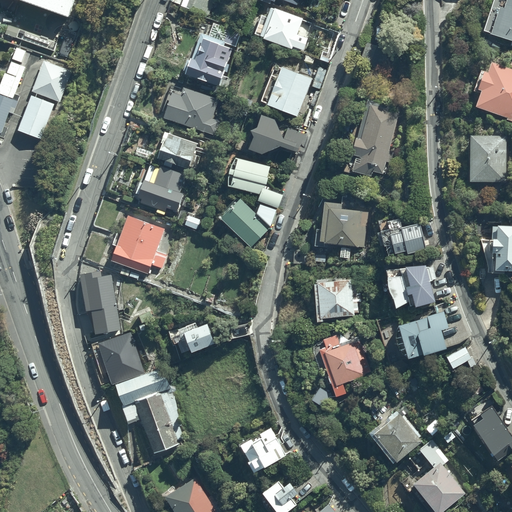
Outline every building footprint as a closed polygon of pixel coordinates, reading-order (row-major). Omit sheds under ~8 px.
[(75,0),(23,0),(70,16),(75,0)] [(214,0),(173,0),(173,3),(182,6),(182,7),(208,17),(214,0)] [(511,40),(511,0),(507,0),(505,0),(494,0),(484,31),(511,40)] [(302,20),(273,11),(273,12),(269,11),(266,18),(262,17),(254,36),(260,38),(260,39),(264,40),(263,42),(301,53),(305,40),(297,37),(302,20)] [(187,74),(186,77),(220,89),(234,50),(226,48),(227,44),(236,48),(241,32),(229,28),(224,42),(202,35),(193,61),(192,60),(191,62),(188,62),(184,73),(187,74)] [(20,29),(17,37),(55,51),(58,43),(20,29)] [(384,50),(366,43),(359,65),(377,71),(384,50)] [(27,67),(11,61),(0,89),(0,93),(15,99),(27,67)] [(72,71),(45,61),(34,91),(61,101),(72,71)] [(479,93),(475,108),(508,118),(508,119),(511,120),(511,69),(492,63),(489,73),(480,70),(474,91),(479,93)] [(297,118),(311,80),(274,66),(259,104),(297,118)] [(166,115),(164,121),(216,137),(221,122),(213,120),(219,100),(186,90),(184,98),(178,96),(181,89),(171,86),(163,114),(166,115)] [(0,131),(3,132),(15,99),(0,93),(0,131)] [(57,104),(34,95),(20,130),(44,139),(57,104)] [(400,109),(367,100),(356,140),(354,140),(349,158),(355,160),(352,173),(370,178),(372,173),(383,176),(386,164),(390,165),(393,152),(389,151),(400,109)] [(304,135),(287,129),(283,141),(274,121),(260,117),(255,131),(250,132),(248,136),(252,143),(247,154),(260,159),(279,149),(297,155),(304,135)] [(201,158),(195,156),(199,142),(170,133),(170,135),(165,133),(161,145),(164,146),(159,162),(189,171),(190,168),(197,170),(201,158)] [(507,136),(470,136),(470,183),(507,183),(507,136)] [(237,159),(229,190),(261,197),(260,204),(279,210),(284,196),(267,190),(273,168),(237,159)] [(238,199),(219,220),(251,250),(270,229),(278,211),(261,206),(258,216),(238,199)] [(327,251),(327,247),(364,249),(366,213),(352,212),(352,205),(324,203),(320,233),(316,232),(314,249),(327,251)] [(190,215),(185,226),(197,231),(201,220),(190,215)] [(166,229),(129,216),(112,263),(147,275),(150,266),(163,270),(168,256),(158,252),(166,229)] [(426,251),(418,225),(403,230),(400,219),(389,222),(388,219),(376,222),(380,234),(379,235),(387,259),(394,257),(394,258),(406,255),(406,257),(426,251)] [(511,227),(498,227),(497,240),(494,241),(494,254),(498,254),(497,270),(511,270),(511,227)] [(414,312),(434,305),(429,284),(433,283),(432,282),(436,280),(432,269),(426,269),(426,267),(385,272),(387,281),(387,282),(386,283),(386,284),(386,285),(386,286),(386,287),(386,288),(386,289),(386,290),(386,291),(386,292),(387,293),(387,294),(387,295),(388,296),(388,297),(388,298),(389,298),(389,299),(389,300),(390,300),(390,301),(391,302),(392,303),(394,312),(407,306),(408,310),(413,309),(414,312)] [(122,330),(113,275),(102,277),(101,273),(81,276),(88,316),(92,315),(96,335),(122,330)] [(355,281),(314,287),(316,325),(322,325),(322,322),(354,317),(354,314),(358,314),(357,303),(361,302),(360,296),(357,296),(355,281)] [(426,321),(397,329),(398,332),(395,333),(395,334),(395,335),(395,336),(395,337),(395,338),(395,339),(395,340),(395,341),(395,342),(395,343),(395,344),(396,345),(396,346),(396,347),(396,348),(397,349),(397,350),(398,351),(398,352),(398,353),(399,353),(399,354),(399,355),(400,355),(400,356),(401,357),(402,358),(403,359),(405,358),(407,363),(421,358),(422,360),(447,351),(441,331),(447,329),(443,314),(426,319),(426,321)] [(196,325),(187,328),(179,331),(180,335),(173,338),(176,346),(179,345),(182,354),(191,351),(192,356),(215,346),(208,325),(197,329),(196,325)] [(116,387),(145,375),(132,334),(99,345),(112,388),(116,387)] [(346,396),(342,386),(364,377),(364,376),(372,373),(358,339),(348,343),(349,345),(340,349),(336,337),(319,344),(313,348),(313,355),(319,373),(325,371),(335,400),(346,396)] [(465,348),(446,360),(452,371),(471,359),(465,348)] [(145,375),(116,387),(128,426),(142,422),(153,457),(180,448),(178,442),(188,439),(165,368),(145,375)] [(511,451),(511,438),(491,409),(478,418),(481,422),(472,429),(496,463),(511,451)] [(396,412),(366,436),(392,467),(395,466),(423,444),(419,439),(422,437),(405,416),(401,419),(396,412)] [(437,419),(424,429),(432,438),(445,427),(437,419)] [(36,446),(44,429),(34,424),(26,441),(36,446)] [(251,440),(239,448),(248,464),(247,465),(253,476),(261,471),(262,472),(285,458),(271,429),(259,436),(261,440),(254,444),(251,440)] [(433,469),(411,488),(431,511),(445,511),(466,495),(442,467),(449,461),(432,441),(418,451),(433,469)] [(32,466),(9,485),(32,511),(47,511),(63,499),(56,491),(59,488),(45,472),(43,475),(37,468),(35,470),(32,466)] [(195,479),(165,498),(173,511),(222,511),(213,496),(208,499),(195,479)] [(279,482),(259,498),(270,511),(290,511),(296,508),(291,502),(297,497),(289,486),(285,489),(279,482)]
